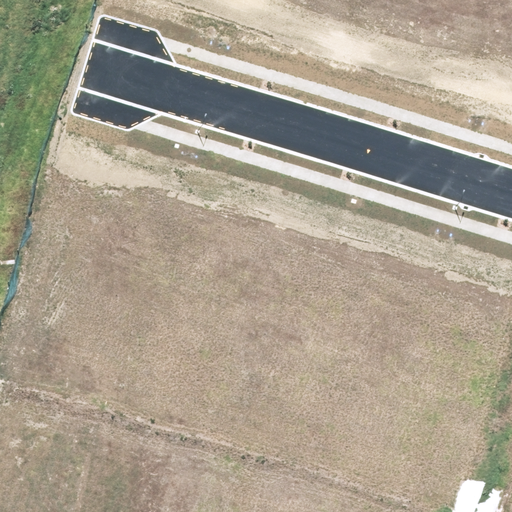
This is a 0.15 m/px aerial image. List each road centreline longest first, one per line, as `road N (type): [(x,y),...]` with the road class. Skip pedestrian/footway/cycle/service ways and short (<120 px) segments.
road 1 (residential): [(115,76),(511,199)]
road 2 (unknown): [(0,41),(115,76)]
